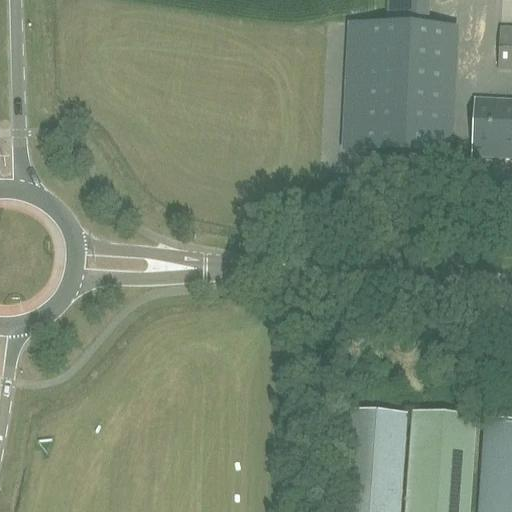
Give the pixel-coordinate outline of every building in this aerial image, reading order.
[(443,32),(364,28),(358,153),(437,157),(443,32)] [(511,73),(511,33),(500,32),(498,73),(511,73)] [(511,103),(476,102),(473,160),(511,162),(511,103)] [(341,201),(373,202),(373,182),(342,181),(341,201)] [(348,415),(341,511),(399,511),(406,419),(348,415)] [(412,419),(405,511),(469,511),(476,424),(412,419)] [(478,511),(511,511),(511,426),(484,425),(478,511)]
